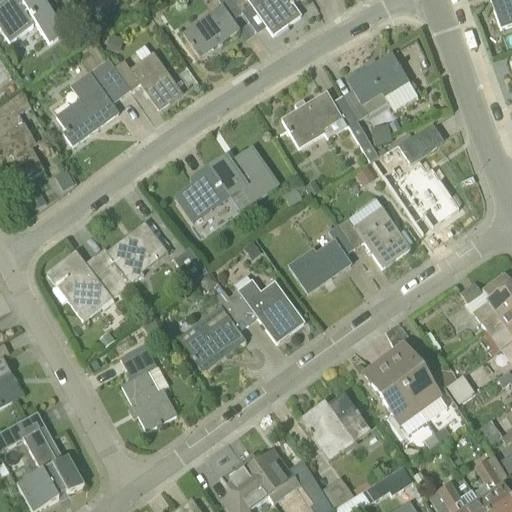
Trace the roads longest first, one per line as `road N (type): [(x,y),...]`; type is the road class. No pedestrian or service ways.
road 1 (residential): [(3,261),(258,84),(408,0)]
road 2 (residential): [(511,227),(136,494)]
road 3 (residential): [(136,494),(3,261)]
road 4 (residential): [(436,0),(500,177)]
